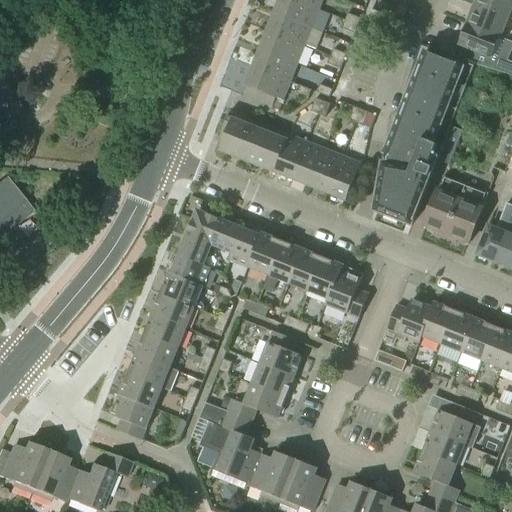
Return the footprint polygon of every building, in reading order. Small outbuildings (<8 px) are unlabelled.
[(311,28),(318,10),(292,0),(281,0),(276,15),(311,28)] [(321,0),(292,0),(318,10),(321,0)] [(511,0),(476,0),(475,4),(508,18),(511,20),(511,0)] [(467,24),(500,38),(508,18),(475,4),(467,24)] [(347,14),(345,21),(358,26),(360,19),(347,14)] [(276,15),(269,32),(304,46),(311,28),(276,15)] [(358,26),(345,21),(342,29),(355,34),(358,26)] [(492,58),(500,38),(467,24),(458,45),(492,58)] [(297,64),(304,46),(269,32),(262,50),(297,64)] [(333,49),(330,57),(343,62),(346,55),(333,49)] [(411,228),(438,161),(451,127),(475,67),(442,54),(431,49),(429,54),(420,50),(416,64),(414,63),(383,161),(403,169),(401,176),(392,173),(376,210),(378,215),(411,228)] [(262,50),(255,68),(289,82),(297,64),(262,50)] [(327,64),(340,70),(343,62),(330,57),(327,64)] [(279,109),(289,82),(255,68),(243,96),(272,108),(272,107),(279,109)] [(295,93),(308,98),(312,91),(298,85),(295,93)] [(319,85),(316,93),(329,98),(332,90),(319,85)] [(310,112),(318,115),(323,102),(315,99),(310,112)] [(330,105),(323,102),(318,115),(325,118),(330,105)] [(368,113),(353,107),(348,120),(363,126),(368,113)] [(274,173),(289,136),(287,135),(286,140),(233,119),(235,114),(229,112),(220,136),(224,138),(219,152),(274,173)] [(451,127),(438,161),(450,166),(463,132),(451,127)] [(289,136),(274,173),(275,174),(275,171),(293,178),(307,143),(289,136)] [(325,150),(307,143),(293,178),(311,186),(325,150)] [(342,157),(325,150),(311,186),(328,192),(342,157)] [(361,164),(342,157),(328,192),(347,200),(361,164)] [(445,239),(466,185),(444,176),(424,228),(435,232),(434,235),(445,239)] [(6,178),(0,182),(0,238),(33,212),(6,178)] [(488,194),(466,185),(445,239),(455,243),(457,241),(468,245),(488,194)] [(477,256),(495,263),(511,218),(511,206),(506,204),(496,230),(488,227),(477,256)] [(229,260),(230,261),(243,229),(203,214),(199,216),(212,246),(232,254),(229,260)] [(193,218),(178,257),(209,270),(210,269),(204,266),(212,246),(199,216),(193,218)] [(511,218),(495,263),(511,269),(511,218)] [(230,261),(248,268),(260,236),(243,229),(230,261)] [(261,234),(260,236),(248,268),(269,276),(282,242),(261,234)] [(302,250),(282,242),(269,276),(265,286),(274,290),(278,280),(289,284),(302,250)] [(322,258),(302,250),(289,284),(309,292),(322,258)] [(178,257),(171,275),(202,287),(209,270),(178,257)] [(326,306),(327,307),(342,266),(322,258),(309,292),(328,300),(326,306)] [(363,275),(342,266),(327,307),(358,319),(368,295),(357,290),(363,275)] [(168,274),(160,295),(194,308),(203,311),(204,308),(202,303),(197,301),(202,287),(171,275),(168,274)] [(236,296),(242,283),(234,280),(231,288),(236,296)] [(227,290),(220,287),(218,293),(232,299),(227,290)] [(160,295),(152,315),(186,328),(194,308),(160,295)] [(254,314),(257,304),(246,300),(242,309),(254,314)] [(406,338),(419,343),(435,303),(434,303),(431,308),(412,300),(408,310),(396,306),(382,341),(394,346),(396,339),(404,342),(406,338)] [(455,311),(435,303),(419,343),(421,344),(423,338),(441,346),(455,311)] [(268,309),(257,304),(254,314),(265,318),(268,309)] [(218,318),(228,322),(232,311),(223,307),(218,318)] [(441,346),(461,354),(475,319),(455,311),(441,346)] [(511,327),(511,314),(499,311),(495,322),(511,327)] [(152,315),(144,335),(178,348),(186,328),(152,315)] [(294,330),(297,320),(286,316),(283,325),(294,330)] [(218,318),(214,329),(223,333),(228,322),(218,318)] [(495,327),(475,319),(461,354),(481,362),(495,327)] [(308,325),(297,320),(294,330),(305,334),(308,325)] [(511,342),(511,333),(495,327),(481,362),(501,370),(511,342)] [(272,332),(260,364),(294,378),(302,357),(292,353),(296,342),(272,332)] [(144,335),(136,355),(170,368),(178,348),(144,335)] [(511,342),(501,370),(511,374),(511,342)] [(207,347),(202,358),(212,362),(216,351),(207,347)] [(383,353),(378,352),(374,361),(379,363),(383,353)] [(178,372),(170,368),(136,355),(128,375),(162,388),(170,392),(178,372)] [(212,362),(202,358),(198,369),(207,373),(212,362)] [(223,359),(218,371),(228,374),(232,363),(223,359)] [(260,364),(252,384),(286,398),(294,378),(260,364)] [(426,382),(430,373),(419,369),(415,378),(426,382)] [(441,377),(430,373),(426,382),(438,387),(441,377)] [(128,375),(120,395),(154,409),(162,388),(128,375)] [(277,419),(286,398),(252,384),(243,405),(232,401),(228,411),(228,412),(252,422),(256,411),(277,419)] [(466,398),(470,389),(459,384),(455,394),(466,398)] [(190,387),(186,398),(195,402),(200,391),(190,387)] [(470,389),(466,398),(478,403),(481,394),(470,389)] [(141,441),(154,409),(120,395),(111,416),(121,420),(117,431),(141,441)] [(191,413),(195,402),(186,398),(181,409),(191,413)] [(225,398),(221,409),(228,412),(228,411),(232,401),(225,398)] [(507,414),(510,405),(499,401),(495,410),(507,414)] [(246,437),(252,422),(228,412),(221,409),(205,403),(199,419),(213,424),(205,444),(224,452),(217,471),(221,472),(220,476),(233,481),(234,478),(250,484),(258,463),(247,459),(254,440),(246,437)] [(438,411),(430,432),(464,446),(477,414),(453,404),(449,415),(438,411)] [(430,432),(422,452),(456,466),(464,446),(430,432)] [(31,494),(48,452),(27,443),(21,458),(1,450),(0,452),(0,477),(16,484),(17,489),(31,494)] [(69,460),(48,452),(31,494),(42,499),(48,497),(64,503),(65,500),(74,480),(63,475),(69,460)] [(435,482),(430,493),(431,493),(454,503),(459,492),(448,487),(456,466),(422,452),(413,473),(435,482)] [(258,463),(250,484),(248,487),(265,494),(266,498),(279,503),(296,461),(275,453),(269,468),(258,463)] [(85,484),(74,480),(65,500),(96,511),(99,511),(100,510),(103,511),(108,498),(105,497),(114,474),(125,479),(132,463),(108,454),(101,469),(93,465),(85,484)] [(317,469),(296,461),(279,503),(291,508),(295,506),(310,511),(312,511),(322,489),(311,484),(317,469)] [(490,479),(494,468),(485,464),(481,476),(490,479)] [(161,481),(147,476),(143,487),(157,492),(161,481)] [(363,511),(371,491),(351,483),(345,498),(334,493),(326,511),(363,511)] [(387,511),(392,499),(371,491),(363,511),(387,511)] [(450,511),(454,503),(431,493),(430,493),(424,508),(416,505),(413,511),(450,511)]
